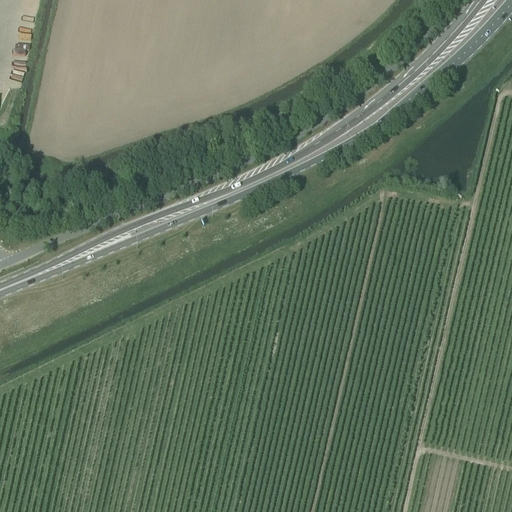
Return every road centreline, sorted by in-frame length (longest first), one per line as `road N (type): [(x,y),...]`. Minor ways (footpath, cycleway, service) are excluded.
road 1 (secondary): [(30,277),(137,244),(321,160),(384,118),(508,0)]
road 2 (secondary): [(483,0),(376,105),(310,149),(249,185),(30,277)]
road 3 (unclassified): [(1,265),(289,142),(362,94),(458,0)]
